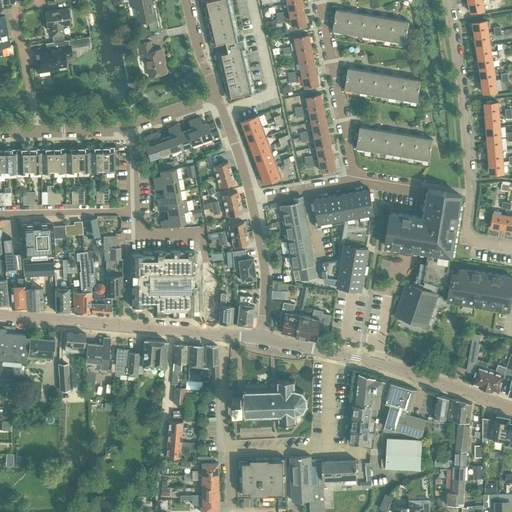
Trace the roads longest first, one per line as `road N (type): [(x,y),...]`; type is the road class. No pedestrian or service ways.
road 1 (residential): [(251,201),(356,181),(318,0)]
road 2 (residential): [(511,247),(466,236),(461,101),(444,0)]
road 3 (residential): [(229,451),(327,447),(330,353)]
road 4 (tertiary): [(511,410),(330,353)]
road 5 (tertiary): [(171,331),(0,316)]
road 6 (residential): [(36,130),(14,13),(37,4)]
road 7 (residential): [(251,201),(263,265),(259,340)]
road 8 (residential): [(136,210),(0,214)]
road 9 (residential): [(161,456),(171,331)]
